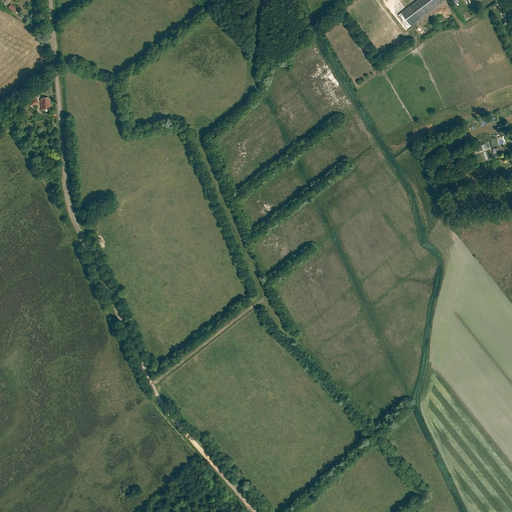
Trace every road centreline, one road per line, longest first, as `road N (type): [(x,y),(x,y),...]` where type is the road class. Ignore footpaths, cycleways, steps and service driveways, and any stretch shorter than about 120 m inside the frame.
road 1 (track): [(151,385),(264,297),(199,143),(249,93),(263,0)]
road 2 (unclassified): [(161,404),(68,211),(48,0)]
road 3 (track): [(255,511),(161,404)]
